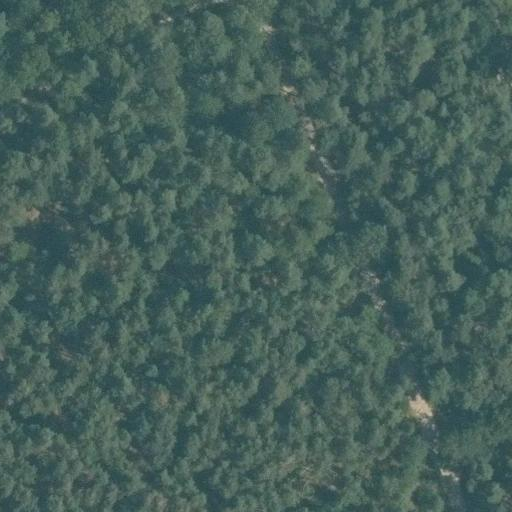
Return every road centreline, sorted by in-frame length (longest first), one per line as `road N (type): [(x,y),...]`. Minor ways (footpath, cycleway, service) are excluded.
road 1 (unknown): [(260,0),(456,511)]
road 2 (track): [(0,101),(176,0)]
